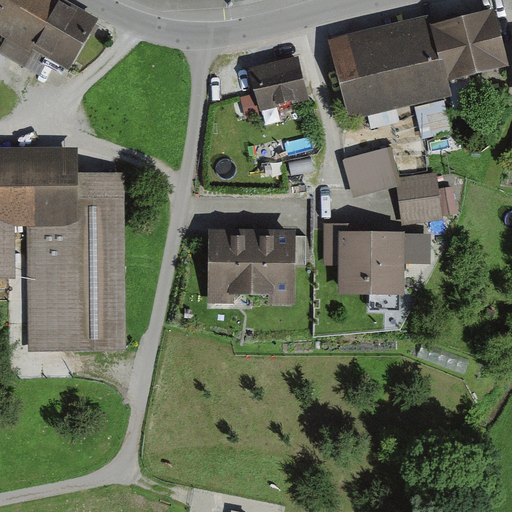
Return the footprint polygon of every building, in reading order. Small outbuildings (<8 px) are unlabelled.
[(64,3),(59,0),(0,0),(0,37),(33,56),(64,3)] [(33,56),(68,77),(100,23),(64,3),(33,56)] [(449,88),(509,73),(495,16),(435,31),(449,88)] [(329,45),(350,128),(453,102),(449,88),(435,31),(432,19),(329,45)] [(299,60),(248,73),(259,117),(310,104),(299,60)] [(390,151),(346,163),(353,202),(395,194),(399,226),(437,225),(437,218),(453,218),(448,188),(435,189),(433,176),(396,183),(390,151)] [(80,152),(0,153),(0,284),(16,285),(15,232),(27,232),(29,356),(127,354),(124,179),(81,180),(80,152)] [(341,229),(325,228),(324,268),(339,269),(339,299),(405,300),(406,239),(341,238),(341,229)] [(252,236),(208,236),(208,307),(252,307),(252,236)] [(252,307),(296,307),(296,236),(252,236),(252,307)]
